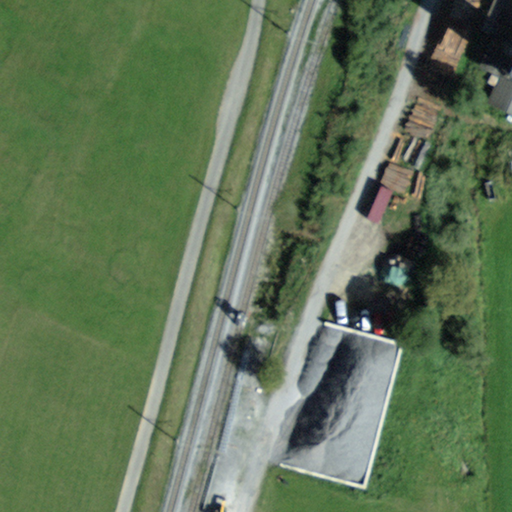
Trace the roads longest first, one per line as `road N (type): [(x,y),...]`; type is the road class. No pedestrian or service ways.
road 1 (track): [(424,0),(298,330),(242,511)]
road 2 (track): [(255,0),(123,511)]
